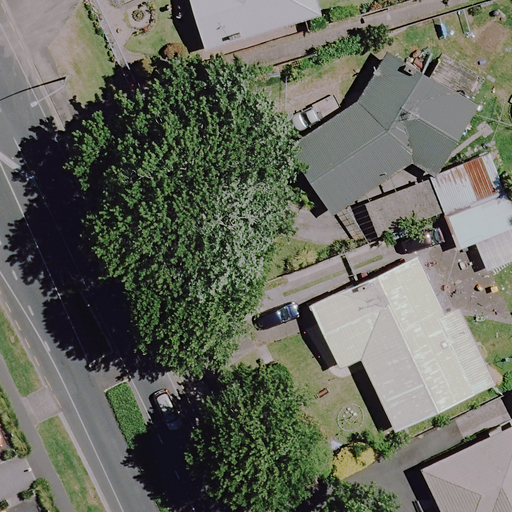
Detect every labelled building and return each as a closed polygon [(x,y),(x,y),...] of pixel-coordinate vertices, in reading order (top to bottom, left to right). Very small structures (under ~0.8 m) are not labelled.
[(184,0),(200,51),(316,15),(311,0),(184,0)] [(282,151),(330,219),(408,162),(432,176),(472,104),(402,65),(282,151)] [(432,176),(356,206),(370,242),(440,215),(503,192),(488,154),(432,176)] [(511,214),(503,192),(440,215),(454,252),(469,246),(481,277),(511,265),(511,214)] [(441,312),(414,253),(301,305),(333,373),(355,362),(389,435),(492,387),(454,306),(441,312)] [(511,511),(511,425),(416,472),(435,511),(511,511)]
